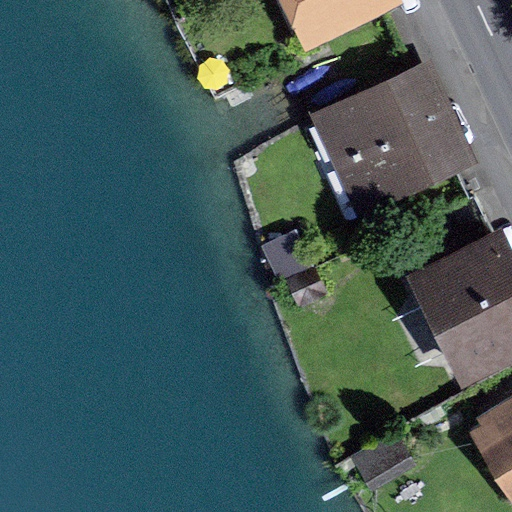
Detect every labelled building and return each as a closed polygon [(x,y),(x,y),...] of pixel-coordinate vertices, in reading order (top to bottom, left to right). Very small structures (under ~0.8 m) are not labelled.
[(398,0),(276,0),(300,50),(400,3),(398,0)] [(474,166),(427,60),(307,113),(308,117),(354,219),(474,166)] [(511,361),(511,260),(496,229),(399,278),(456,390),(511,361)] [(325,287),(314,266),(289,278),(300,300),(325,287)] [(511,396),(474,420),(479,428),(467,435),(511,508),(511,396)] [(369,490),(414,464),(393,430),(349,457),(369,490)]
